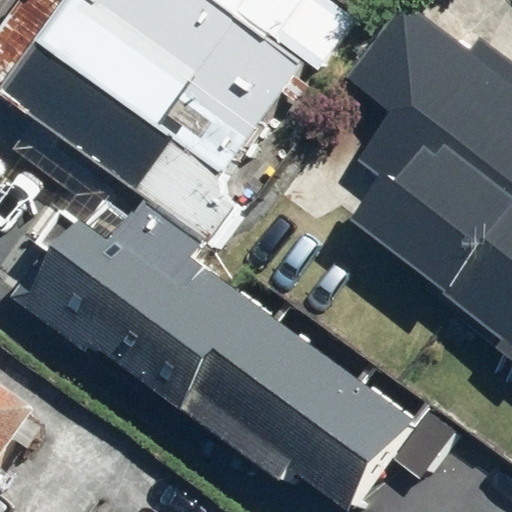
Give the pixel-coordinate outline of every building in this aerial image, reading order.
[(44,0),(0,60),(0,75),(25,91),(87,7),(92,0),(44,0)] [(239,0),(92,0),(87,7),(200,90),(270,141),(326,65),(292,39),(239,0)] [(239,0),(292,39),(320,0),(239,0)] [(511,78),(407,5),(351,85),(388,111),(353,161),(380,180),(349,223),(452,295),(449,300),(502,337),(491,352),(511,366),(511,78)] [(200,90),(87,7),(25,91),(56,113),(67,121),(79,130),(169,196),(229,240),(257,202),(236,187),(270,141),(200,90)] [(95,197),(83,215),(92,222),(102,228),(107,221),(129,189),(68,146),(79,130),(67,121),(56,113),(29,150),(85,190),(95,197)] [(107,221),(102,228),(92,222),(83,215),(73,229),(63,244),(71,250),(37,297),(307,488),(318,473),(373,511),(383,511),(419,462),(448,421),(217,258),(229,240),(169,196),(136,242),(107,221)] [(0,473),(28,436),(43,448),(60,425),(46,415),(55,403),(0,361),(0,473)]
